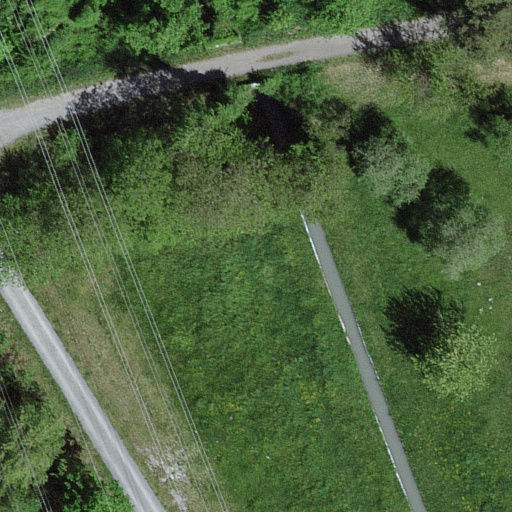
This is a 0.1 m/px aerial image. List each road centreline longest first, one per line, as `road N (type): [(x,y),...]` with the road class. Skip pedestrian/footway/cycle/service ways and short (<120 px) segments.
road 1 (track): [(511,5),(0,114)]
road 2 (track): [(173,511),(0,222)]
